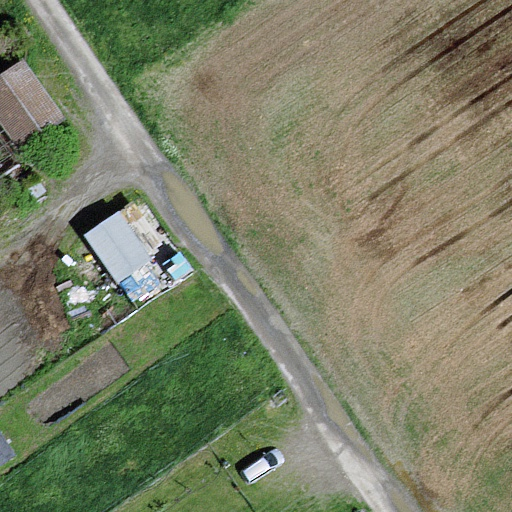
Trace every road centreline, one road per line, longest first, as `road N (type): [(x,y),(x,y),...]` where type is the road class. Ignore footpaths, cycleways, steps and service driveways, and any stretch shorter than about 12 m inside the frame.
road 1 (track): [(38,0),(390,511)]
road 2 (track): [(153,165),(0,255)]
